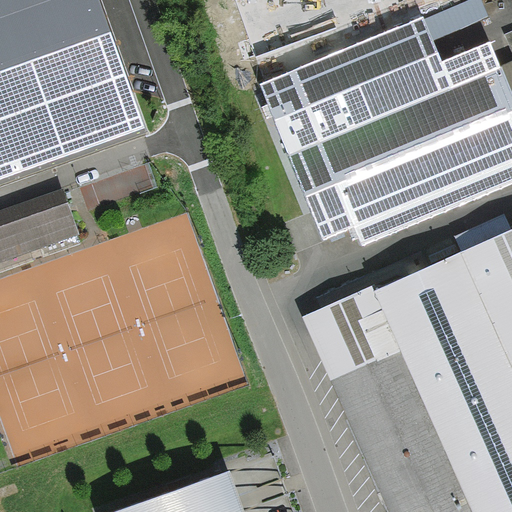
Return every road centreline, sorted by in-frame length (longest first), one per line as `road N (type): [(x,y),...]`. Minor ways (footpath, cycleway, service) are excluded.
road 1 (residential): [(140,0),(333,511)]
road 2 (unknown): [(249,289),(511,191)]
